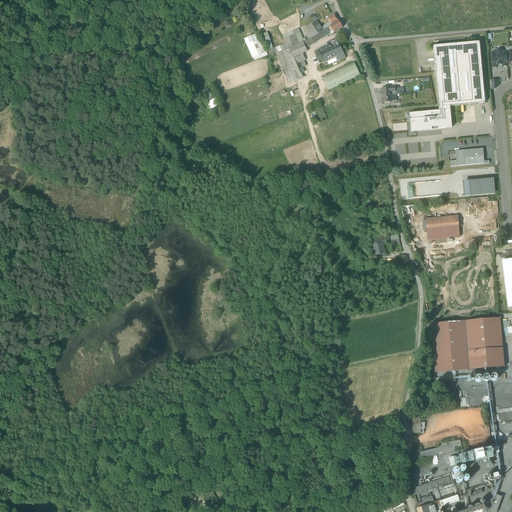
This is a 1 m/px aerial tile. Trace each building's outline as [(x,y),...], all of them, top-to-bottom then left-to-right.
[(327,19),(330,23),(331,25),(338,21),(339,21),(334,14),(327,19)] [(330,26),(331,25),(330,23),(323,27),(323,26),(321,28),(317,21),(307,28),(311,35),(307,37),(309,39),(313,37),(322,31),(330,26)] [(343,28),(338,21),(331,25),(330,26),(332,30),(333,32),(334,33),(343,28)] [(322,31),(325,37),(330,34),(329,31),(332,30),(330,26),(322,31)] [(289,37),(300,33),(298,29),(284,36),(285,38),(286,43),(283,45),(273,49),(268,51),(270,55),(275,53),(278,53),(282,52),(293,47),(289,37)] [(303,42),(306,49),(325,37),(322,31),(313,37),(309,39),(303,42)] [(289,37),(293,47),(303,42),(300,33),(289,37)] [(245,39),(253,58),(264,53),(262,48),(256,34),(245,39)] [(265,44),(266,44),(271,42),(269,36),(262,39),(265,44)] [(301,74),(299,69),(293,57),(303,53),(307,52),(306,49),(303,42),(293,47),(282,52),(292,75),(294,80),(295,81),(303,78),(301,74)] [(322,59),(324,62),(336,56),(343,53),(338,42),(328,46),(319,51),(322,59)] [(479,42),(433,47),(439,107),(450,106),(485,103),(479,42)] [(264,53),(253,58),(254,60),(267,55),(264,47),(262,48),(264,53)] [(492,54),(493,67),(497,67),(497,64),(502,64),(502,67),(507,66),(507,61),(506,52),(502,53),(502,51),(495,52),(496,53),(492,54)] [(286,78),(287,78),(292,75),(282,52),(278,53),(276,54),(286,78)] [(306,62),(303,53),(293,57),(299,69),(303,67),(306,66),(305,63),(306,62)] [(336,56),(338,62),(346,58),(343,53),(336,56)] [(322,77),(329,91),(360,76),(354,62),(322,77)] [(490,81),(491,90),(495,89),(499,86),(498,80),(490,81)] [(382,88),(382,96),(391,95),(391,92),(396,91),(395,88),(395,87),(390,87),(382,88)] [(391,92),(391,95),(396,94),(405,94),(405,87),(398,88),(398,87),(395,87),(395,88),(396,91),(391,92)] [(212,88),(202,91),(210,114),(220,111),(212,88)] [(392,102),(391,95),(382,96),(383,103),(392,102)] [(441,129),(451,123),(450,106),(439,107),(439,111),(409,114),(411,132),(432,130),(432,128),(438,127),(438,129),(441,129)] [(450,161),(450,167),(484,164),(484,161),(483,149),(455,151),(456,161),(450,161)] [(463,184),(464,196),(494,193),(493,181),(463,184)] [(427,232),(427,241),(436,240),(446,239),(452,238),(458,238),(457,218),(427,220),(428,232),(427,232)] [(398,234),(389,237),(390,241),(390,243),(400,240),(398,234)] [(385,254),(383,243),(373,246),(375,256),(382,254),(382,255),(385,254)] [(511,259),(502,260),(508,308),(511,307),(511,259)] [(500,318),(431,324),(434,359),(435,373),(504,367),(500,318)] [(412,419),(413,433),(421,433),(420,419),(412,419)] [(456,451),(455,447),(439,451),(439,449),(420,452),(420,454),(421,459),(456,451)] [(502,449),(450,457),(452,466),(453,466),(456,467),(455,470),(456,474),(453,475),(453,479),(458,479),(459,483),(463,484),(469,483),(469,480),(471,472),(472,475),(474,467),(468,465),(476,464),(476,462),(498,459),(500,473),(489,475),(489,480),(504,478),(501,457),(504,457),(504,453),(501,452),(502,449)] [(412,489),(414,495),(451,482),(449,477),(412,489)] [(201,488),(205,500),(213,498),(215,497),(211,485),(205,486),(201,488)] [(496,495),(490,511),(496,511),(501,497),(496,495)] [(422,500),(423,503),(424,506),(434,503),(432,496),(422,500)] [(216,506),(213,498),(205,500),(208,508),(216,506)] [(482,501),(483,503),(470,507),(471,511),(469,511),(472,511),(490,507),(488,499),(482,501)] [(437,511),(434,503),(424,506),(419,508),(416,509),(417,511),(437,511)]
